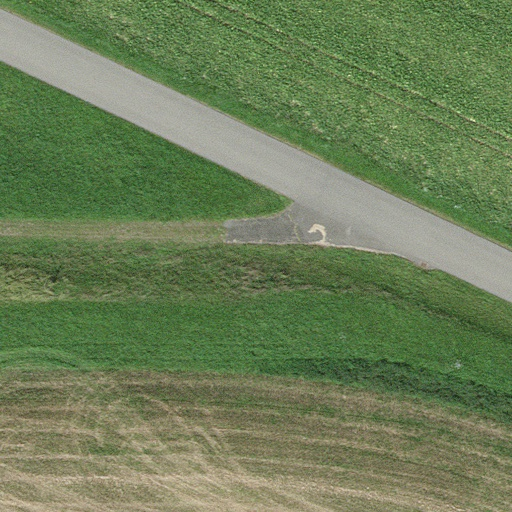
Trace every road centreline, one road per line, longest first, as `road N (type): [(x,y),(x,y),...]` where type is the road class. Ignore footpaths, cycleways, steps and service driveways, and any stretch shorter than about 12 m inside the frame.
road 1 (unclassified): [(511,280),(0,31)]
road 2 (track): [(0,233),(400,227)]
